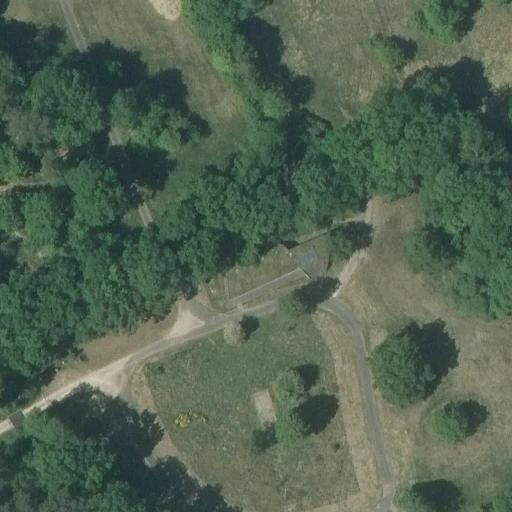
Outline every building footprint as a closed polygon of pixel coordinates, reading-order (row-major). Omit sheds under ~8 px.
[(171,44),(184,65),(199,56),(187,35),(171,44)] [(282,248),(226,274),(228,304),(298,272),(310,281),(325,274),(326,237),(287,254),(282,248)] [(408,274),(397,286),(410,298),(421,285),(408,274)] [(459,320),(439,304),(434,311),(419,299),(411,308),(430,323),(436,316),(452,329),(459,320)] [(153,308),(136,320),(144,332),(161,321),(153,308)] [(460,327),(455,343),(473,349),(478,333),(460,327)] [(511,344),(507,341),(500,351),(511,359),(511,344)] [(90,359),(112,358),(111,344),(89,345),(90,359)]
